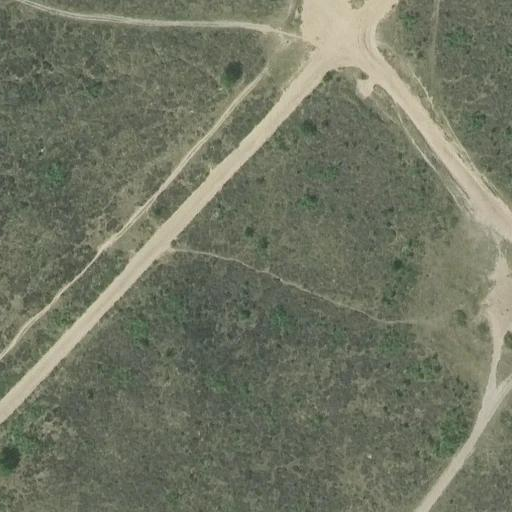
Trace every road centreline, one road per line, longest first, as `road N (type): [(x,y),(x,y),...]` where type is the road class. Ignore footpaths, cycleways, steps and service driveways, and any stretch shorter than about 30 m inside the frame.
road 1 (track): [(383,0),(0,419)]
road 2 (track): [(511,236),(444,163),(412,111),(342,43)]
